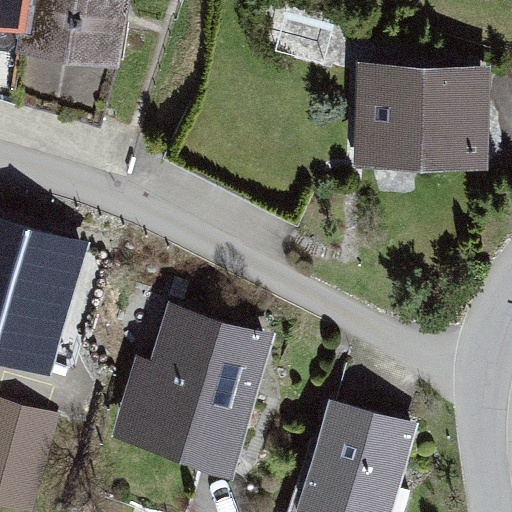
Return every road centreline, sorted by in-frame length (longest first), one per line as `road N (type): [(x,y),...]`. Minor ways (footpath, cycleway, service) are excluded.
road 1 (residential): [(488,393),(138,218),(0,170)]
road 2 (residential): [(504,511),(488,393)]
